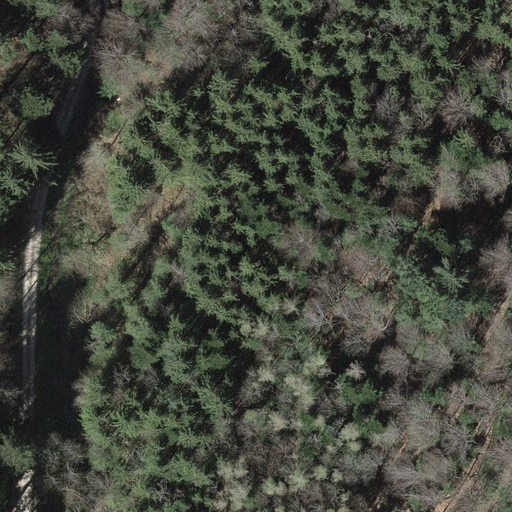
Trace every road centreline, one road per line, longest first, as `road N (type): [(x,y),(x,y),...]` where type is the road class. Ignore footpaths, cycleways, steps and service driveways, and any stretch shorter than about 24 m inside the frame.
road 1 (track): [(387,511),(409,260),(480,0)]
road 2 (track): [(95,0),(94,27),(42,177),(35,223),(26,511)]
